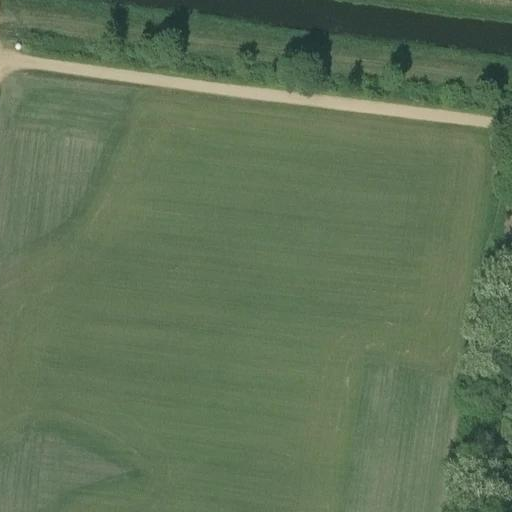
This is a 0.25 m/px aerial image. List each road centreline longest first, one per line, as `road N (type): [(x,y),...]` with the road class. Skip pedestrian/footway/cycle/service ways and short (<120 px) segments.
road 1 (track): [(0,68),(23,62),(511,126)]
road 2 (track): [(0,32),(511,96)]
